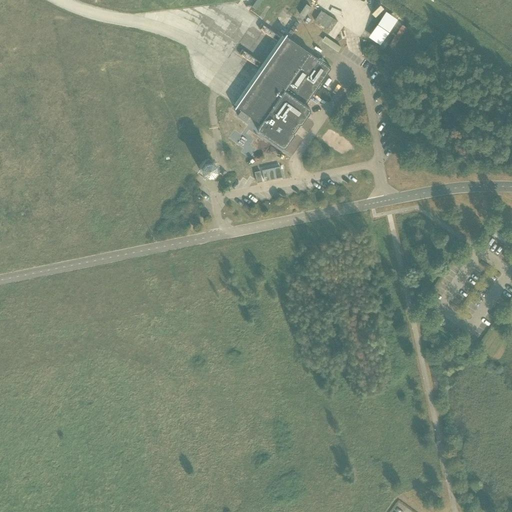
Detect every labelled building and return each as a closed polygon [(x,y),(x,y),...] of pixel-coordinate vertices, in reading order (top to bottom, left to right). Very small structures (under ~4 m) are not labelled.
[(311,8),(306,5),(299,14),(304,18),(311,8)] [(405,21),(395,14),(384,30),(395,37),(389,44),(393,47),(406,27),(403,25),(405,21)] [(310,109),(305,106),(313,94),(319,85),(331,69),(326,66),(318,60),(317,59),(311,55),(289,40),(286,37),(287,35),(286,35),(285,37),(236,107),(234,109),(235,110),(236,108),(240,110),(241,111),(247,115),(256,121),(260,125),(258,129),(258,132),(264,136),(282,149),(285,148),(294,136),(293,132),(292,131),(297,125),(298,126),(301,125),(307,118),(308,117),(310,109)] [(322,40),(338,51),(341,48),(325,37),(322,40)] [(379,38),(374,45),(384,52),(389,44),(379,38)] [(206,159),(199,169),(207,175),(208,175),(212,174),(215,170),(214,165),(212,164),(206,159)] [(262,171),(264,181),(282,178),(280,167),(262,171)] [(511,244),(511,242),(495,231),(492,235),(510,248),(511,244)]
